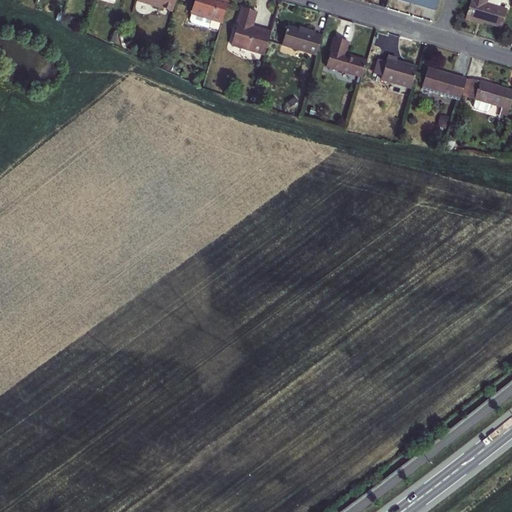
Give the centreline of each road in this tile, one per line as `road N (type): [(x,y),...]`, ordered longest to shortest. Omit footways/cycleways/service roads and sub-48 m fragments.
road 1 (primary): [(511,428),(401,511)]
road 2 (residential): [(318,0),(441,36)]
